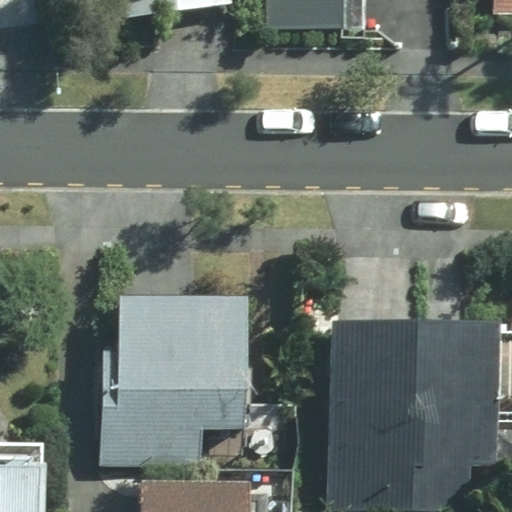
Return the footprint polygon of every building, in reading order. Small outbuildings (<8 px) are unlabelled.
[(53,0),(54,7),(113,0),(114,0),(117,18),(235,4),(234,0),(53,0)] [(511,0),(498,0),(497,14),(511,14),(511,0)] [(130,337),(109,336),(102,465),(208,471),(210,432),(256,435),(263,302),(132,295),(130,337)] [(511,327),(508,327),(341,322),(335,511),(484,511),(486,472),(504,472),(511,472),(511,327)] [(54,511),(56,459),(0,457),(0,511),(54,511)] [(268,511),(270,487),(149,479),(146,511),(268,511)]
